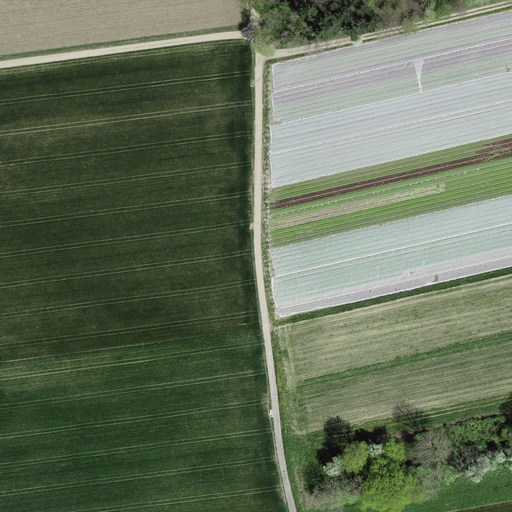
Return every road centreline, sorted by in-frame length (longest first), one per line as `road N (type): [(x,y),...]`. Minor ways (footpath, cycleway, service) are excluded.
road 1 (track): [(292,511),(258,263),(253,0)]
road 2 (track): [(0,64),(257,32)]
road 3 (track): [(259,56),(511,2)]
